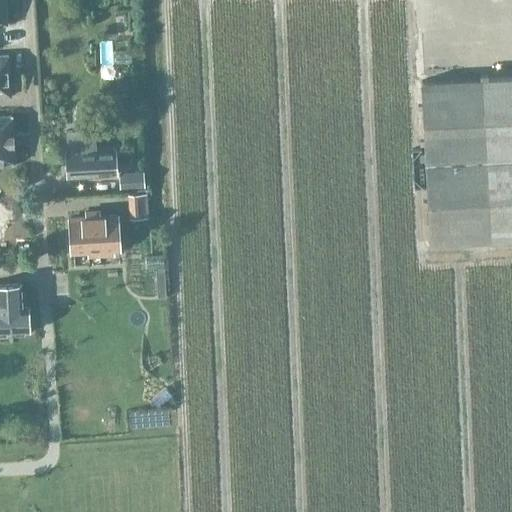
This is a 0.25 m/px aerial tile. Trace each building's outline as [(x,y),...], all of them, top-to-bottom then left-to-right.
[(455,50),(511,46),(511,6),(463,10),(464,38),(454,38),(455,50)] [(113,66),(129,69),(131,57),(115,54),(113,66)] [(0,96),(11,96),(8,56),(0,56),(0,96)] [(511,75),(480,78),(420,81),(429,241),(489,238),(489,239),(511,237),(511,75)] [(0,140),(13,140),(11,116),(0,116),(0,140)] [(66,152),(65,152),(66,177),(119,174),(120,187),(134,187),(134,170),(117,170),(116,150),(97,151),(95,130),(65,132),(66,152)] [(0,164),(15,164),(13,140),(0,140),(0,164)] [(145,194),(129,194),(130,215),(147,214),(145,194)] [(116,215),(69,218),(71,251),(118,249),(116,215)] [(0,332),(29,331),(27,307),(22,307),(21,277),(0,278),(0,332)]
